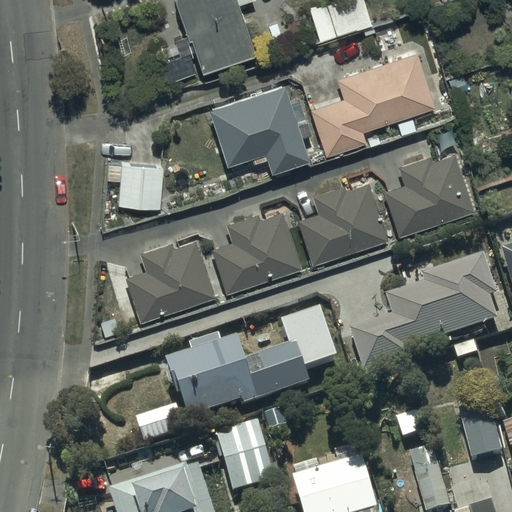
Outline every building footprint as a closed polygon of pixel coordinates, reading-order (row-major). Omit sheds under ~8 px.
[(173,0),(186,37),(174,42),(179,58),(151,67),(158,86),(201,72),(201,73),(254,55),(237,6),(253,0),(173,0)] [(364,0),(338,0),(310,9),(321,41),(372,25),(364,0)] [(284,18),(265,25),(273,48),(292,41),(284,18)] [(418,53),(338,80),(344,99),(311,110),(327,157),(366,144),(362,133),(436,108),(418,53)] [(285,85),(209,110),(229,166),(266,154),(272,174),(309,162),(285,85)] [(428,159),(397,169),(404,188),(385,194),(399,237),(473,213),(454,155),(429,163),(428,159)] [(163,169),(120,165),(116,206),(160,209),(163,169)] [(342,186),(310,196),(316,214),(297,220),(311,264),(386,241),(368,183),(343,190),(342,186)] [(258,214),(226,225),(232,244),(212,251),(227,294),(301,270),(282,213),(260,221),(258,214)] [(215,298),(195,242),(173,250),(170,243),(138,255),(145,274),(124,281),(141,325),(215,298)] [(511,248),(500,252),(511,294),(511,248)] [(392,318),(348,332),(362,377),(410,362),(407,351),(496,323),(489,301),(497,298),(483,255),(421,275),(423,284),(385,297),(392,318)] [(176,401),(133,417),(141,440),(187,424),(184,417),(236,398),(238,404),(307,379),(304,368),(335,357),(316,305),(280,318),(289,341),(240,358),(232,336),(216,342),(213,334),(185,344),(187,350),(161,360),(176,401)] [(456,404),(470,461),(501,453),(487,396),(456,404)] [(214,432),(230,489),(274,477),(258,419),(214,432)] [(433,448),(406,456),(422,511),(440,511),(450,509),(433,448)] [(299,511),(372,511),(375,510),(361,460),(290,479),(299,511)] [(214,511),(198,462),(107,491),(113,511),(214,511)] [(491,511),(489,503),(484,505),(478,484),(450,491),(456,511),(491,511)]
